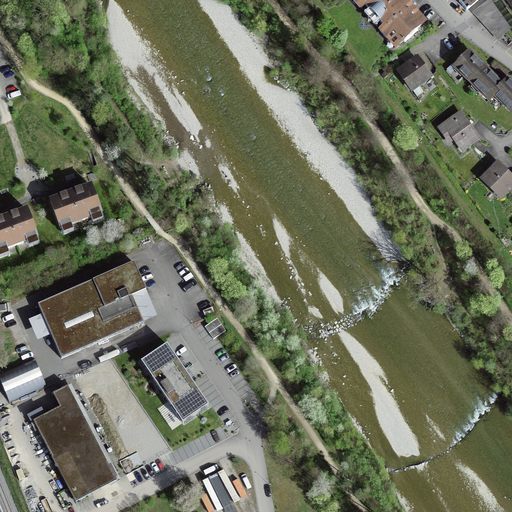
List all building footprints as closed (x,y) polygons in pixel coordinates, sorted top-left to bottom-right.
[(405,5),(400,0),(365,0),(366,1),(364,3),(375,15),(386,28),(388,26),(394,32),(388,38),(396,47),(403,40),(405,42),(418,30),(417,29),(424,22),(410,6),(407,3),(405,5)] [(457,0),(467,10),(478,0),(457,0)] [(475,13),(478,16),(489,29),(498,39),(510,29),(490,1),(475,13)] [(489,101),(494,95),(511,112),(511,84),(508,81),(503,86),(500,83),(483,67),(469,53),(455,67),(489,101)] [(430,76),(417,59),(400,72),(412,89),(430,76)] [(479,139),(461,114),(440,129),(446,138),(451,135),(462,151),(479,139)] [(511,176),(511,177),(497,164),(485,176),(490,180),(487,184),(501,199),(511,187),(511,176)] [(77,189),(46,201),(57,230),(101,213),(90,184),(77,189)] [(0,251),(35,239),(24,210),(1,218),(0,218),(0,251)] [(155,321),(132,267),(36,307),(59,361),(155,321)] [(218,318),(206,327),(215,339),(227,330),(218,318)] [(164,348),(139,365),(179,426),(205,408),(164,348)] [(60,407),(33,421),(75,500),(116,478),(66,385),(52,393),(60,407)]
